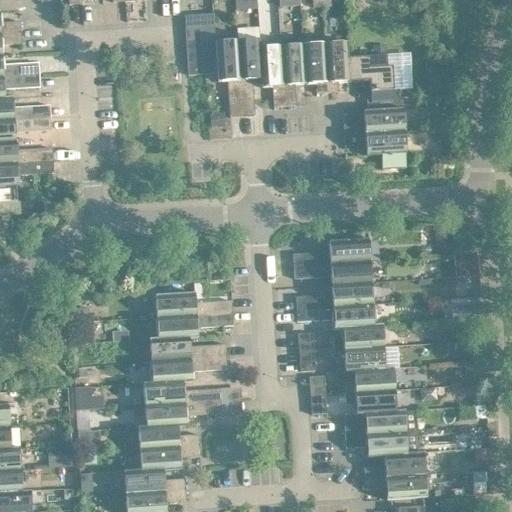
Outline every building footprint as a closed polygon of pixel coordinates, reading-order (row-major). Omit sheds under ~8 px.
[(257,0),(236,0),(237,10),(258,9),(257,0)] [(185,15),(186,27),(215,25),(214,13),(185,15)] [(0,33),(22,33),(21,22),(0,23),(0,16),(0,33)] [(186,27),(187,39),(216,37),(215,25),(186,27)] [(0,33),(0,55),(2,56),(2,45),(22,44),(22,33),(0,33)] [(187,39),(188,51),(216,49),(216,42),(216,37),(187,39)] [(261,39),(238,41),(243,117),(256,116),(253,84),(251,84),(251,80),(261,79),(262,79),(260,48),(261,48),(261,39)] [(217,61),(218,74),(218,82),(230,81),(230,85),(229,85),(231,117),(243,117),(238,41),(216,42),(216,49),(217,61)] [(348,42),(325,43),(328,93),(340,92),(339,82),(349,82),(348,58),(349,58),(348,42)] [(325,43),(304,45),(306,85),(317,84),(317,94),(328,93),(325,43)] [(304,45),(282,46),(286,107),(297,106),(296,85),(306,85),(304,45)] [(282,46),(261,48),(260,48),(262,79),(261,79),(262,87),(274,87),(275,107),(286,107),(282,46)] [(188,51),(188,63),(217,61),(216,49),(188,51)] [(0,55),(0,77),(40,75),(39,63),(7,65),(7,67),(3,67),(2,56),(0,55)] [(387,56),(349,58),(348,58),(349,82),(371,80),(372,89),(367,89),(368,102),(400,100),(400,88),(394,88),(393,67),(388,67),(387,56)] [(189,76),(218,74),(217,61),(188,63),(189,76)] [(0,99),(5,99),(5,98),(4,88),(9,88),(9,89),(41,88),(40,75),(0,77),(0,99)] [(0,120),(51,118),(50,105),(18,107),(18,109),(14,109),(13,97),(5,98),(5,99),(0,99),(0,120)] [(344,124),(345,135),(405,131),(404,109),(364,111),(365,123),(344,124)] [(225,113),(212,114),(213,127),(226,127),(225,113)] [(0,120),(0,142),(16,142),(15,130),(20,130),(20,132),(52,130),(51,118),(0,120)] [(405,131),(345,135),(346,146),(366,145),(367,156),(382,155),(383,170),(406,169),(405,154),(407,154),(405,131)] [(0,142),(0,164),(54,161),(53,149),(21,150),(21,152),(17,153),(16,142),(0,142)] [(0,164),(0,186),(19,185),(18,174),(22,173),(23,175),(54,173),(54,161),(0,164)] [(21,202),(0,203),(0,215),(9,215),(22,214),(21,202)] [(452,229),(437,230),(438,253),(453,252),(452,229)] [(294,254),(295,267),(371,262),(369,239),(330,242),(330,254),(326,254),(326,252),(294,254)] [(479,254),(455,256),(457,277),(481,275),(479,254)] [(332,275),(332,286),(372,284),(371,262),(295,267),(295,279),(328,277),(328,275),(332,275)] [(297,298),(297,310),(373,305),(372,284),(332,286),(333,297),(329,297),(329,295),(297,298)] [(156,296),(157,318),(233,313),(232,301),(200,303),(200,305),(196,305),(195,293),(156,296)] [(335,330),(343,330),(343,329),(374,327),(374,326),(373,305),(297,310),(298,322),(330,320),(330,318),(334,318),(335,330)] [(482,306),(453,308),(453,321),(484,319),(483,306),(482,306)] [(89,321),(88,308),(72,309),(73,323),(89,321)] [(157,318),(158,339),(158,340),(190,338),(190,339),(198,338),(197,326),(202,326),(202,328),(234,326),(233,313),(157,318)] [(334,340),(335,351),(384,348),(383,325),(374,326),(374,327),(343,329),(343,330),(344,339),(334,340)] [(299,334),(300,344),(314,343),(314,334),(299,334)] [(150,339),(151,362),(227,357),(226,345),(194,347),(194,348),(190,349),(190,339),(190,338),(158,340),(158,339),(150,339)] [(346,373),(354,373),(354,372),(385,370),(385,369),(384,348),(335,351),(335,362),(345,361),(346,373)] [(151,362),(153,383),(153,384),(184,382),(184,383),(192,382),(192,370),(196,370),(196,371),(228,369),(227,357),(151,362)] [(301,363),(301,372),(316,371),(316,362),(301,363)] [(345,384),(346,394),(395,391),(394,368),(385,369),(385,370),(354,372),(354,373),(355,383),(345,384)] [(88,369),(75,369),(76,378),(88,377),(88,369)] [(310,377),(311,386),(326,385),(325,376),(310,377)] [(144,383),(146,406),(221,401),(221,389),(189,391),(189,393),(185,393),(184,383),(184,382),(153,384),(153,383),(144,383)] [(357,416),(365,415),(365,414),(396,412),(396,411),(395,391),(346,394),(347,406),(356,405),(357,416)] [(92,397),(77,397),(77,411),(90,410),(105,410),(104,396),(92,397)] [(146,406),(147,426),(147,427),(178,425),(178,427),(187,426),(186,414),(190,414),(190,416),(222,414),(221,401),(146,406)] [(0,428),(10,427),(9,405),(0,405),(0,428)] [(312,406),(313,415),(328,414),(327,405),(312,406)] [(487,407),(475,407),(475,419),(487,418),(487,407)] [(345,426),(346,437),(418,432),(416,410),(396,411),(396,412),(365,414),(365,415),(366,425),(345,426)] [(139,427),(140,449),(200,446),(199,435),(179,436),(178,427),(178,425),(147,427),(147,426),(139,427)] [(0,449),(11,449),(11,448),(10,427),(0,428),(0,449)] [(368,458),(385,457),(385,456),(408,455),(408,454),(419,453),(418,432),(346,437),(347,448),(367,447),(368,458)] [(72,434),(62,434),(62,444),(72,444),(72,434)] [(72,446),(61,446),(62,467),(73,467),(72,446)] [(140,449),(141,470),(141,471),(164,469),(164,470),(181,469),(181,458),(201,457),(200,446),(140,449)] [(0,471),(21,470),(20,447),(11,448),(11,449),(0,449),(0,471)] [(488,450),(475,450),(476,461),(489,461),(488,450)] [(365,467),(365,479),(426,475),(424,452),(419,453),(408,454),(408,455),(385,456),(385,457),(385,466),(365,467)] [(124,471),(126,494),(186,490),(185,479),(165,480),(164,470),(164,469),(141,471),(141,470),(124,471)] [(0,493),(22,492),(22,491),(21,470),(0,471),(0,493)] [(486,472),(474,472),(475,483),(486,482),(486,472)] [(426,475),(365,479),(366,490),(387,488),(387,500),(427,498),(426,475)] [(0,511),(32,511),(31,490),(22,491),(22,492),(0,493),(0,511)] [(186,490),(126,494),(126,511),(166,511),(166,502),(187,501),(186,490)]
